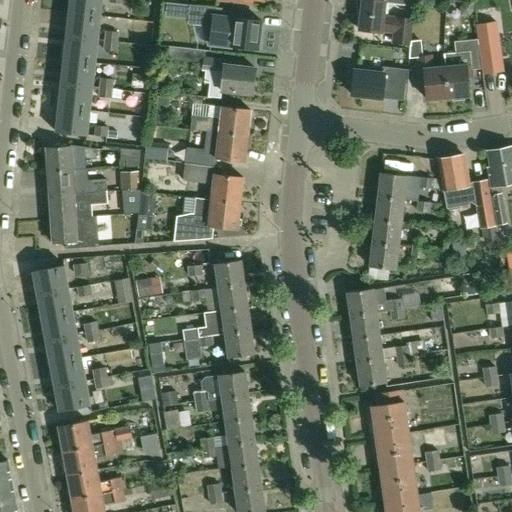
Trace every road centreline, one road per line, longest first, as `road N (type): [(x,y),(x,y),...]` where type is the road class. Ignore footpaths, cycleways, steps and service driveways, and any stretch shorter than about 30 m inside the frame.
road 1 (tertiary): [(328,511),(292,264),(300,123)]
road 2 (residential): [(511,126),(420,137),(300,123)]
road 3 (residential): [(38,511),(0,312)]
road 4 (residential): [(0,181),(22,0)]
road 5 (tertiary): [(300,123),(314,0)]
